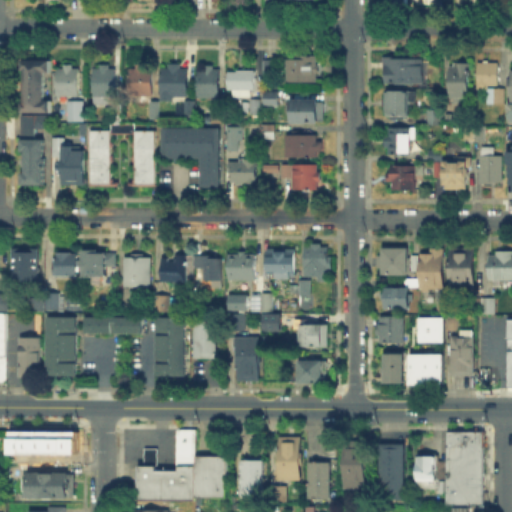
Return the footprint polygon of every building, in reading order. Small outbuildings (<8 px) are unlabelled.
[(286,83),(286,58),(321,58),(321,83),(286,83)] [(385,85),(385,59),(425,59),(425,85),(385,85)] [(183,60),(183,66),(191,66),(191,99),(163,99),(163,66),(171,66),(171,60),(183,60)] [(266,76),(266,61),(278,62),(278,76),(266,76)] [(44,74),(44,100),(53,100),(53,111),(23,111),(24,62),(53,62),(53,74),(44,74)] [(215,62),(215,69),(222,69),(222,99),(199,98),(200,69),(205,69),(205,62),(215,62)] [(452,98),(452,64),(471,64),(470,98),(452,98)] [(479,90),(479,64),(500,64),(500,88),(506,88),(506,104),(489,104),(489,90),(479,90)] [(81,67),(81,98),(60,98),(60,67),(81,67)] [(117,68),(117,101),(96,101),(96,67),(117,68)] [(130,97),(130,67),(155,67),(155,97),(130,97)] [(230,97),(230,71),(258,71),(258,97),(230,97)] [(387,118),(387,92),(410,93),(410,118),(387,118)] [(280,94),(280,104),(267,104),(267,94),(280,94)] [(292,124),(292,99),(325,99),(325,124),(292,124)] [(250,114),(250,100),(261,100),(261,114),(250,114)] [(73,118),(73,109),(86,109),(86,118),(73,118)] [(213,123),(213,109),(226,109),(226,123),(213,123)] [(36,135),(23,135),(23,115),(52,115),(52,127),(36,127),(36,135)] [(134,121),(134,129),(155,129),(155,184),(133,184),(133,133),(110,133),(110,184),(88,185),(88,128),(109,128),(109,121),(134,121)] [(264,141),(264,124),(277,124),(277,141),(264,141)] [(225,125),(226,149),(237,150),(237,139),(242,139),(242,125),(225,125)] [(219,126),(219,186),(200,186),(200,157),(162,157),(162,126),(219,126)] [(387,155),(387,128),(413,128),(413,156),(387,155)] [(486,130),(486,143),(477,143),(477,130),(486,130)] [(288,160),(288,135),(319,135),(319,160),(288,160)] [(85,147),(85,186),(64,186),(64,155),(54,155),(54,137),(72,137),(72,147),(85,147)] [(22,184),(22,140),(46,140),(46,184),(22,184)] [(497,151),(497,155),(503,155),(503,187),(481,186),(481,151),(497,151)] [(449,180),(436,180),(436,165),(455,165),(455,155),(469,155),(469,189),(449,189),(449,180)] [(232,186),(232,158),(257,159),(257,186),(232,186)] [(320,166),(320,192),(295,192),(295,178),(284,178),(284,167),(295,167),(295,166),(320,166)] [(392,191),(392,166),(418,167),(418,191),(392,191)] [(303,275),(303,245),(310,245),(310,242),(320,242),(320,245),(327,245),(327,254),(331,254),(330,267),(327,267),(327,279),(316,279),(316,275),(303,275)] [(443,286),(419,285),(419,251),(428,251),(428,245),(443,245),(443,286)] [(30,250),(30,246),(37,246),(37,278),(10,278),(11,246),(17,246),(17,250),(30,250)] [(295,247),(295,277),(275,277),(275,269),(266,269),(266,246),(295,247)] [(410,256),(410,269),(410,273),(380,273),(380,266),(376,266),(376,253),(380,253),(380,246),(407,246),(407,256),(410,256)] [(448,282),(448,246),(472,246),(472,282),(448,282)] [(114,251),(114,265),(105,265),(105,275),(99,275),(99,279),(90,279),(90,275),(81,275),(81,248),(91,248),(91,250),(94,251),(94,249),(100,249),(100,251),(114,251)] [(511,249),(511,278),(487,278),(487,253),(494,253),(494,249),(511,249)] [(55,250),(70,250),(70,252),(76,252),(76,274),(52,274),(52,257),(55,257),(55,250)] [(228,252),(237,252),(237,250),(245,250),(245,252),(255,252),(255,278),(228,278),(228,252)] [(122,255),(130,255),(130,252),(142,252),(142,255),(150,255),(149,284),(122,284),(122,255)] [(185,253),(185,280),(161,280),(161,272),(158,272),(158,266),(160,266),(160,256),(166,256),(166,253),(185,253)] [(202,279),(202,266),(193,266),(193,253),(209,253),(209,256),(221,256),(221,286),(211,286),(211,279),(202,279)] [(404,285),(404,276),(415,276),(415,285),(408,285),(404,285)] [(297,293),(297,277),(310,278),(310,293),(297,293)] [(288,291),(288,283),(296,283),(296,291),(288,291)] [(384,307),(384,285),(404,285),(408,285),(408,293),(410,293),(410,300),(408,300),(408,307),(384,307)] [(44,308),(45,291),(59,291),(59,308),(44,308)] [(261,309),(261,291),(272,292),(272,309),(261,309)] [(0,309),(8,310),(8,293),(0,292),(0,309)] [(153,310),(153,293),(173,293),(173,310),(153,310)] [(247,309),(247,293),(228,293),(228,309),(247,309)] [(44,309),(30,309),(30,295),(44,295),(44,309)] [(478,313),(478,296),(494,296),(494,313),(478,313)] [(231,328),(231,311),(245,311),(245,328),(231,328)] [(262,312),(281,313),(281,329),(262,328),(262,312)] [(402,314),(402,321),(404,321),(404,341),(378,341),(378,333),(374,333),(374,322),(378,322),(378,314),(402,314)] [(75,375),(46,374),(47,315),(76,315),(75,375)] [(85,331),(85,315),(142,316),(142,331),(85,331)] [(155,378),(155,315),(186,316),(186,378),(155,378)] [(193,357),(194,315),(217,315),(217,357),(193,357)] [(421,328),(421,316),(443,316),(443,328),(421,328)] [(447,328),(447,316),(456,316),(456,328),(447,328)] [(299,346),(299,324),(295,324),(295,317),(307,317),(307,322),(327,322),(327,347),(299,346)] [(473,373),(450,373),(450,334),(459,334),(459,327),(471,327),(471,334),(473,334),(473,373)] [(421,340),(421,328),(443,328),(443,340),(421,340)] [(40,335),(39,376),(19,376),(19,335),(40,335)] [(261,335),(260,379),(237,379),(237,346),(232,346),(232,335),(261,335)] [(393,381),(383,381),(383,351),(393,351),(393,381)] [(393,381),(393,351),(404,351),(404,381),(393,381)] [(409,382),(409,352),(420,352),(420,382),(409,382)] [(420,352),(431,352),(431,383),(420,382),(420,352)] [(431,352),(444,352),(444,383),(431,383),(431,352)] [(290,380),(290,358),(322,358),(322,361),(327,361),(327,377),(321,377),(321,381),(290,380)] [(195,464),(177,464),(175,464),(175,427),(195,427),(195,454),(195,464)] [(446,453),(446,430),(481,431),(481,453),(446,453)] [(278,467),(278,433),(300,433),(300,479),(275,479),(275,467),(278,467)] [(379,496),(379,441),(404,441),(404,496),(379,496)] [(342,486),(342,442),(365,442),(365,486),(342,486)] [(143,464),(143,446),(156,446),(156,464),(143,464)] [(481,453),(481,502),(446,502),(446,453),(481,453)] [(195,454),(226,454),(226,496),(195,496),(195,464),(195,454)] [(416,487),(417,454),(437,454),(437,459),(444,459),(444,477),(438,477),(438,479),(444,479),(443,492),(437,492),(437,487),(416,487)] [(240,494),(240,458),(263,458),(263,494),(240,494)] [(308,461),(331,461),(330,496),(308,496),(308,461)] [(156,464),(156,468),(177,468),(177,464),(195,464),(195,496),(195,499),(137,498),(137,464),(143,464),(156,464)] [(27,470),(66,470),(66,472),(72,472),(72,494),(66,494),(66,497),(27,497),(27,470)] [(286,484),(286,500),(267,500),(267,484),(286,484)]
